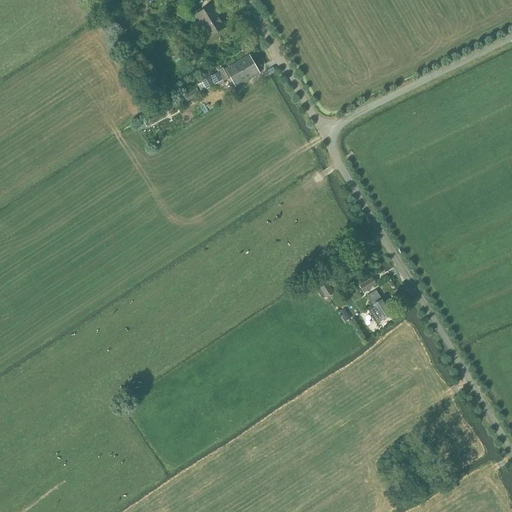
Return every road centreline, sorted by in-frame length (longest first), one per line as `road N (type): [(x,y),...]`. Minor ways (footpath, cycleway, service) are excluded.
road 1 (unclassified): [(511,451),(323,136)]
road 2 (unclassified): [(323,136),(511,37)]
road 3 (unclassified): [(323,136),(248,0)]
